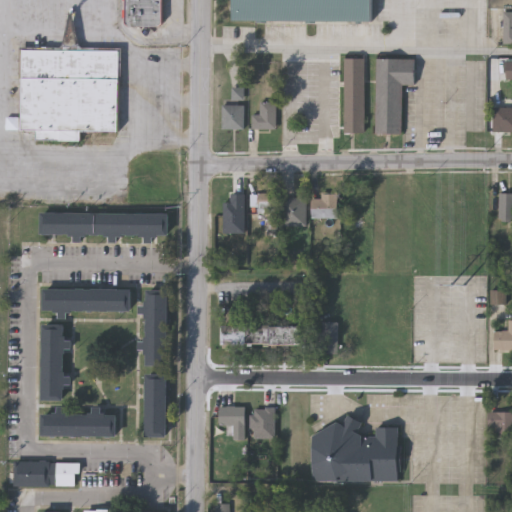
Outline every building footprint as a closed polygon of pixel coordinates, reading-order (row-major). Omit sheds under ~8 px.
[(163,0),(163,27),(125,27),(125,0),(163,0)] [(232,0),(372,0),(372,21),(232,21),(232,0)] [(511,0),(491,0),(491,11),(511,11),(511,0)] [(21,131),(21,50),(120,50),(120,131),(21,131)] [(343,131),(343,57),(363,57),(363,131),(343,131)] [(401,83),(401,132),(374,132),(375,57),(414,57),(413,83),(401,83)] [(277,129),(252,129),(252,115),(261,115),(261,103),(277,103),(277,129)] [(245,129),(223,129),(223,105),(245,105),(245,129)] [(511,131),(493,131),(493,107),(511,107),(511,131)] [(275,193),(275,218),(256,218),(256,193),(275,193)] [(511,222),(498,222),(498,193),(511,193),(511,222)] [(311,218),(311,195),(337,195),(337,218),(311,218)] [(305,226),(280,226),(280,197),(305,197),(305,226)] [(41,213),(170,215),(170,237),(41,236),(41,213)] [(44,311),(44,288),(132,288),(132,311),(44,311)] [(147,289),(169,289),(168,365),(147,365),(147,289)] [(494,331),(508,331),(508,320),(511,320),(511,349),(494,349),(494,331)] [(43,400),(43,324),(66,324),(66,400),(43,400)] [(307,326),(307,345),(220,345),(220,326),(307,326)] [(168,436),(146,436),(146,373),(168,373),(168,436)] [(219,425),(219,405),(245,405),(245,435),(233,435),(233,425),(219,425)] [(276,406),(275,440),(252,439),(252,406),(276,406)] [(118,413),(118,436),(43,435),(43,411),(94,411),(94,407),(102,407),(102,413),(118,413)] [(488,427),(488,411),(511,411),(511,438),(495,438),(495,427),(488,427)] [(313,427),(345,427),(345,417),(359,417),(359,435),(374,435),(374,427),(399,427),(399,481),(313,481),(313,427)] [(79,486),(15,486),(15,461),(79,461),(79,486)]
